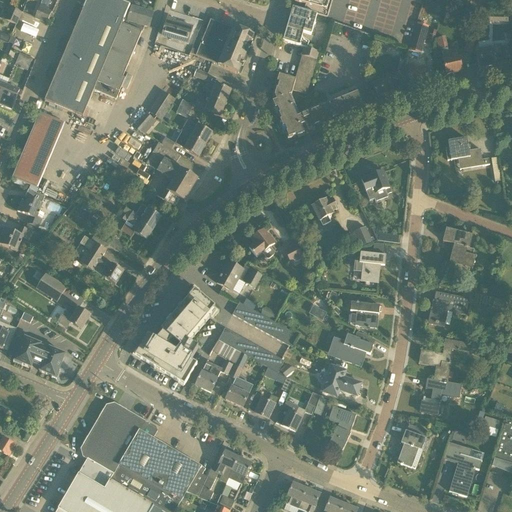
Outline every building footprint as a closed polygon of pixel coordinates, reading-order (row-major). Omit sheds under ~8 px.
[(150,25),(153,15),(153,13),(132,7),(132,8),(129,7),(129,6),(128,5),(128,6),(112,0),(88,0),(85,9),(84,8),(45,102),(83,118),(94,91),(116,100),(125,79),(123,77),(144,26),(149,28),(150,25)] [(306,5),(304,12),(309,13),(309,14),(316,16),(327,19),(332,0),(294,0),(295,0),(294,2),(306,5)] [(483,11),(485,0),(471,0),(469,8),(483,11)] [(35,19),(41,21),(46,10),(39,7),(35,19)] [(19,19),(21,13),(10,8),(7,14),(19,19)] [(311,35),(316,16),(309,14),(309,13),(304,12),(293,8),(290,18),(294,19),(291,29),(287,28),(283,42),(299,47),(299,46),(307,49),(309,42),(301,38),(303,33),(311,35)] [(47,24),(51,12),(46,10),(41,21),(47,24)] [(472,34),(478,36),(485,16),(473,12),(470,20),(476,21),(472,34)] [(16,25),(19,19),(7,14),(5,21),(16,25)] [(188,43),(192,28),(174,23),(175,21),(167,19),(162,36),(188,43)] [(210,20),(198,51),(192,49),(190,54),(196,56),(218,65),(218,66),(238,74),(254,35),(230,26),(230,28),(210,20)] [(421,53),(427,34),(415,31),(409,50),(421,53)] [(437,38),(438,49),(448,48),(446,37),(437,38)] [(470,54),(475,40),(466,37),(464,43),(466,43),(463,52),(470,54)] [(501,48),(501,45),(493,46),(494,50),(479,52),(482,68),(484,67),(484,69),(489,68),(488,67),(496,65),(495,60),(502,59),(502,60),(509,59),(508,47),(501,48)] [(306,95),(316,61),(319,53),(304,48),(294,81),(277,76),(275,83),(279,84),(278,90),(276,89),(273,97),(275,102),(271,104),(274,110),(277,109),(280,114),(278,115),(280,121),(278,122),(281,128),(285,127),(287,132),(285,133),(288,140),(297,136),(297,138),(304,136),(303,134),(315,129),(314,127),(319,125),(321,129),(328,126),(327,124),(339,119),(339,121),(346,119),(345,117),(351,114),(351,112),(356,110),(358,114),(364,111),(357,94),(297,118),(288,97),(291,96),(293,91),(306,95)] [(448,51),(448,49),(441,50),(446,75),(462,72),(457,49),(448,51)] [(25,57),(23,63),(30,66),(32,59),(25,57)] [(399,80),(405,62),(402,61),(396,59),(391,78),(399,80)] [(415,70),(413,64),(406,66),(412,85),(427,80),(424,68),(415,70)] [(205,81),(208,75),(196,70),(194,77),(205,81)] [(378,98),(393,92),(387,79),(372,85),(378,98)] [(216,86),(207,82),(205,88),(213,91),(211,98),(225,104),(231,92),(216,85),(216,86)] [(0,105),(12,110),(19,92),(6,86),(0,101),(0,105)] [(150,113),(162,121),(176,99),(163,91),(150,113)] [(220,117),(225,104),(211,98),(208,104),(199,101),(197,106),(205,110),(205,111),(220,117)] [(190,112),(193,106),(182,101),(179,107),(190,112)] [(187,119),(190,112),(179,107),(176,113),(187,119)] [(36,189),(64,123),(40,113),(12,179),(30,186),(36,189)] [(145,135),(156,122),(147,114),(135,128),(145,135)] [(189,122),(187,121),(181,132),(191,137),(191,138),(205,146),(212,134),(198,126),(197,126),(189,122)] [(185,149),(184,150),(198,158),(205,146),(191,138),(191,137),(181,132),(181,133),(175,144),(185,149)] [(171,150),(174,144),(165,139),(162,144),(171,150)] [(449,149),(443,150),(445,162),(469,158),(471,168),(482,167),(489,165),(488,159),(482,160),(480,150),(469,151),(467,140),(448,143),(449,149)] [(180,170),(164,160),(170,151),(159,144),(153,153),(146,164),(157,171),(173,181),(166,192),(161,188),(156,197),(175,208),(180,200),(184,203),(198,180),(180,169),(180,170)] [(497,158),(491,159),(494,183),(500,182),(497,158)] [(389,188),(383,172),(368,177),(369,178),(361,181),(362,181),(365,192),(373,189),(374,194),(389,188)] [(92,183),(88,189),(94,193),(99,187),(92,183)] [(147,203),(150,196),(137,188),(133,195),(147,203)] [(28,190),(25,197),(41,204),(44,197),(36,193),(28,190)] [(38,229),(42,220),(44,214),(40,213),(43,205),(41,204),(25,197),(24,197),(18,212),(29,217),(27,224),(38,229)] [(337,210),(332,200),(326,203),(325,201),(323,202),(322,202),(315,205),(315,206),(312,208),(319,222),(320,221),(323,227),(330,223),(327,217),(332,215),(331,213),(337,210)] [(158,209),(164,213),(167,208),(161,204),(158,209)] [(153,232),(162,218),(158,215),(160,213),(150,207),(142,219),(139,217),(139,216),(133,212),(130,217),(153,232)] [(147,241),(153,232),(130,217),(126,214),(122,219),(137,228),(134,233),(147,241)] [(377,242),(383,234),(379,226),(372,230),(377,242)] [(27,240),(30,232),(19,227),(16,233),(5,229),(0,239),(0,245),(16,252),(22,238),(27,240)] [(354,233),(360,248),(372,243),(366,228),(354,233)] [(469,249),(473,236),(446,229),(446,230),(448,230),(445,242),(443,241),(443,242),(455,245),(454,251),(452,251),(449,263),(472,269),(475,257),(472,256),(474,250),(469,249)] [(274,255),(274,253),(273,252),(270,248),(273,245),(275,244),(263,230),(251,240),(255,244),(249,249),(256,258),(262,253),(262,254),(267,259),(269,260),(274,255)] [(109,246),(94,237),(91,242),(85,237),(80,244),(88,249),(92,252),(83,266),(93,272),(115,286),(124,272),(101,258),(109,246)] [(113,238),(108,245),(122,254),(126,247),(113,238)] [(384,254),(385,244),(374,244),(374,254),(384,254)] [(292,264),(302,259),(295,246),(285,251),(292,264)] [(384,266),(385,257),(361,254),(360,263),(364,264),(362,282),(377,283),(379,265),(384,266)] [(242,270),(228,262),(216,284),(231,292),(238,280),(254,289),(261,276),(244,267),(242,270)] [(58,302),(66,289),(46,276),(37,289),(58,302)] [(188,345),(185,342),(214,308),(215,308),(198,294),(196,292),(195,291),(195,292),(194,291),(189,297),(183,304),(178,310),(172,317),(167,323),(161,330),(161,331),(163,332),(156,341),(153,339),(148,336),(141,347),(138,353),(135,357),(140,360),(147,364),(154,369),(164,375),(169,377),(178,383),(184,386),(184,387),(197,365),(196,365),(190,361),(192,358),(198,349),(189,343),(188,345)] [(338,295),(331,292),(331,293),(328,301),(335,303),(338,295)] [(465,316),(468,300),(436,293),(434,302),(433,302),(428,324),(444,328),(448,312),(465,316)] [(379,315),(380,306),(351,303),(350,312),(356,313),(356,316),(355,325),(355,326),(360,327),(367,328),(367,329),(369,329),(369,328),(376,329),(377,315),(379,315)] [(232,316),(238,319),(245,307),(239,304),(232,316)] [(320,310),(313,306),(309,314),(315,318),(320,310)] [(238,319),(244,322),(251,310),(245,307),(238,319)] [(81,330),(90,316),(78,309),(73,318),(65,313),(59,321),(58,323),(67,328),(70,323),(81,330)] [(244,322),(250,325),(257,314),(251,310),(244,322)] [(268,318),(273,321),(277,314),(271,311),(268,318)] [(24,314),(21,320),(30,324),(33,318),(24,314)] [(250,325),(256,329),(263,317),(257,314),(250,325)] [(256,329),(262,332),(268,320),(263,317),(256,329)] [(262,332),(268,335),(274,323),(268,320),(262,332)] [(17,329),(0,322),(0,349),(2,350),(3,347),(8,349),(6,352),(7,352),(17,329)] [(268,335),(274,339),(280,327),(274,323),(268,335)] [(274,339),(280,342),(286,330),(280,327),(274,339)] [(218,341),(224,345),(231,333),(225,329),(218,341)] [(280,342),(286,345),(292,333),(286,330),(280,342)] [(224,345),(230,348),(236,336),(231,333),(224,345)] [(298,336),(292,333),(286,345),(292,348),(298,336)] [(373,346),(359,341),(359,340),(347,335),(345,343),(341,341),(340,344),(337,352),(342,354),(340,360),(360,367),(363,359),(362,358),(364,353),(370,355),(373,346)] [(230,348),(236,351),(242,339),(236,336),(230,348)] [(48,350),(40,347),(41,345),(25,338),(16,359),(23,362),(22,365),(31,368),(33,363),(41,367),(39,372),(53,377),(56,370),(58,371),(65,355),(49,348),(48,350)] [(241,354),(242,355),(248,342),(242,339),(236,351),(241,354)] [(217,344),(212,352),(235,365),(241,354),(236,351),(230,348),(224,345),(218,341),(217,344)] [(242,355),(247,358),(254,346),(248,342),(242,355)] [(453,342),(452,349),(459,351),(470,353),(471,345),(460,343),(453,342)] [(247,358),(253,361),(260,349),(254,346),(247,358)] [(253,361),(259,364),(266,352),(260,349),(253,361)] [(450,356),(449,356),(442,355),(421,351),(418,364),(436,368),(434,381),(447,383),(448,382),(444,381),(446,371),(448,371),(449,365),(450,362),(449,362),(450,356)] [(259,364),(265,368),(272,355),(266,352),(259,364)] [(265,368),(271,371),(278,359),(272,355),(265,368)] [(284,362),(278,359),(271,371),(277,374),(284,362)] [(228,376),(230,377),(234,368),(232,367),(232,365),(225,362),(221,369),(207,362),(206,365),(202,373),(195,386),(211,394),(220,373),(227,376),(228,376)] [(288,364),(280,371),(285,378),(293,371),(288,364)] [(230,377),(236,381),(236,380),(240,373),(242,370),(235,366),(234,368),(230,377)] [(345,372),(346,372),(331,367),(322,392),(328,393),(336,396),(339,390),(347,393),(357,397),(361,384),(342,378),(344,372),(345,372)] [(459,399),(461,386),(447,383),(434,381),(427,379),(425,389),(433,391),(431,400),(423,399),(421,414),(437,417),(441,404),(441,401),(440,401),(441,395),(459,399)] [(288,394),(294,383),(286,380),(281,390),(288,394)] [(252,387),(247,385),(236,381),(232,388),(231,388),(226,401),(242,408),(248,396),(252,387)] [(311,416),(315,408),(320,397),(313,394),(308,405),(304,412),(305,412),(304,413),(311,416)] [(268,420),(278,399),(271,396),(268,403),(255,397),(248,411),(268,420)] [(286,403),(283,410),(276,423),(275,424),(295,433),(304,413),(305,412),(304,412),(298,409),(286,403)] [(83,457),(88,459),(56,511),(160,511),(161,511),(162,511),(174,511),(181,502),(187,493),(198,498),(207,478),(202,475),(198,473),(201,467),(148,436),(151,432),(149,425),(114,404),(107,406),(81,450),(83,457)] [(351,429),(356,416),(333,408),(328,421),(341,425),(339,429),(337,428),(329,445),(342,451),(350,434),(347,433),(349,428),(351,429)] [(485,418),(483,425),(499,430),(501,422),(485,418)] [(511,424),(506,422),(492,466),(504,469),(506,470),(508,469),(510,469),(511,467),(511,424)] [(411,469),(411,468),(414,469),(421,451),(426,439),(428,432),(418,429),(409,425),(402,444),(404,445),(397,464),(400,465),(402,466),(402,465),(411,469)] [(0,452),(9,458),(16,446),(3,439),(1,442),(0,441),(0,452)] [(450,444),(448,450),(445,461),(459,465),(450,493),(449,492),(449,493),(467,498),(465,497),(474,469),(479,470),(481,462),(470,458),(472,451),(450,444)] [(229,479),(238,459),(225,452),(219,465),(215,473),(222,476),(229,479)] [(242,485),(252,465),(238,459),(229,479),(234,482),(242,485)] [(209,503),(213,493),(210,492),(215,481),(207,478),(198,498),(209,503)] [(298,510),(306,490),(292,484),(285,504),(286,505),(284,510),(288,511),(296,511),(298,510)] [(227,487),(224,494),(234,499),(237,491),(227,487)] [(315,508),(320,496),(306,490),(298,510),(303,511),(313,511),(315,507),(315,508)] [(231,509),(234,502),(225,498),(221,496),(218,503),(231,509)] [(340,511),(343,505),(330,500),(325,511),(340,511)]
